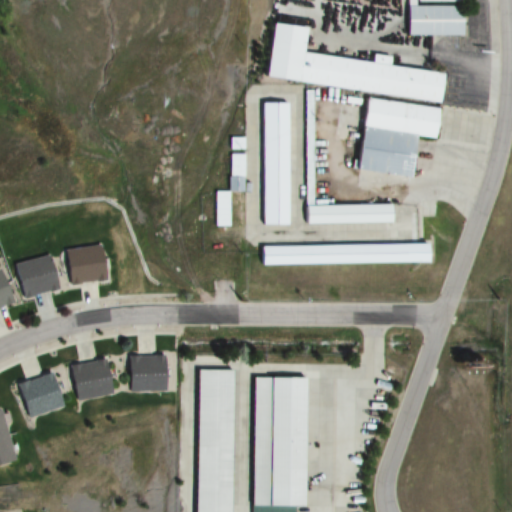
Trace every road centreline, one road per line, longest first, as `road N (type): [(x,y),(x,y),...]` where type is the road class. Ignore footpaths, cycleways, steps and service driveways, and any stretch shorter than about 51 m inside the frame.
road 1 (residential): [(385,511),(390,463),(503,136),(505,0)]
road 2 (residential): [(441,318),(124,318),(0,348)]
